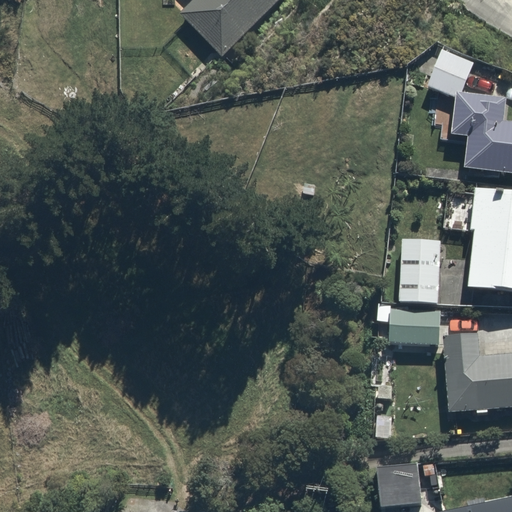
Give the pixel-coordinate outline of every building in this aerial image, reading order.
[(193,0),(176,17),(215,58),(276,0),(193,0)] [(511,129),(501,129),(502,98),(462,96),(473,65),(441,54),(427,92),(453,101),(451,139),(466,140),(465,173),(511,175),(511,129)] [(475,236),(472,294),(511,296),(511,193),(472,192),(469,236),(475,236)] [(441,267),(401,265),(400,290),(439,292),(441,267)] [(441,315),(392,313),(390,346),(440,348),(441,315)] [(478,341),(445,342),(448,418),(511,415),(511,356),(479,358),(478,341)] [(419,465),(375,468),(378,511),(422,508),(419,465)] [(511,511),(511,497),(448,511),(511,511)]
